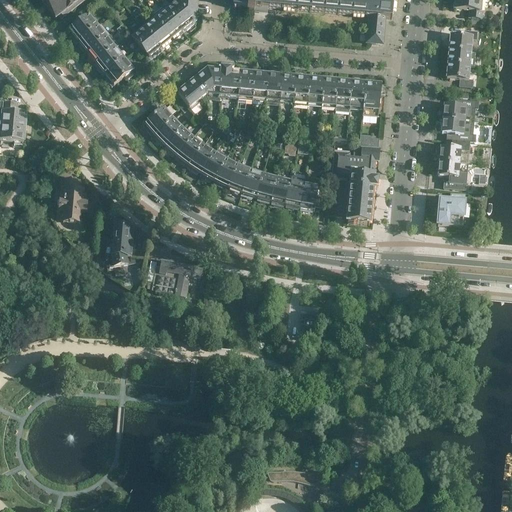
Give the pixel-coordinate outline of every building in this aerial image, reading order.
[(38,0),(56,21),(59,18),(61,21),(65,18),(65,17),(86,0),(38,0)] [(197,16),(198,10),(185,9),(185,4),(185,0),(176,0),(177,3),(176,4),(177,5),(166,14),(182,34),(185,31),(187,32),(190,29),(190,26),(196,22),(196,16),(198,17),(198,16),(197,16)] [(392,20),(394,0),(393,0),(233,0),(233,9),(234,9),(234,10),(235,10),(236,9),(247,10),(247,12),(254,13),(254,10),(263,11),(263,9),(369,18),(367,42),(369,42),(369,45),(380,46),(380,43),(382,44),(384,20),(392,20)] [(481,20),(482,0),(455,0),(455,4),(453,5),(453,9),(454,10),(455,10),(455,11),(470,12),(469,19),(481,20)] [(91,14),(100,7),(96,2),(87,9),(91,14)] [(182,34),(166,14),(155,22),(171,42),(174,40),(176,41),(179,38),(179,36),(182,34)] [(78,44),(98,29),(89,17),(77,27),(76,26),(70,31),(70,32),(69,33),(68,35),(71,38),(73,38),(78,44)] [(171,42),(155,22),(144,31),(160,51),(163,49),(165,49),(168,47),(168,45),(171,42)] [(115,50),(106,39),(98,29),(78,44),(80,47),(79,49),(82,52),(84,52),(89,58),(88,60),(91,63),(93,63),(96,66),(115,50)] [(160,51),(144,31),(133,40),(134,41),(140,49),(142,52),(148,60),(152,57),(152,58),(154,59),(158,56),(157,54),(157,53),(160,51)] [(470,55),(472,41),(476,41),(476,34),(464,33),(464,40),(450,39),(449,53),(470,55)] [(104,77),(124,61),(115,50),(96,66),(98,69),(97,71),(98,72),(100,74),(102,74),(104,77)] [(469,68),(470,55),(449,53),(448,67),(469,68)] [(134,77),(131,74),(133,72),(124,61),(104,77),(107,80),(106,82),(107,83),(108,85),(111,85),(113,88),(124,80),(126,83),(134,77)] [(468,82),(469,68),(448,67),(446,80),(460,82),(460,88),(472,89),(472,82),(468,82)] [(219,100),(221,70),(210,69),(195,81),(207,97),(218,98),(218,100),(219,100)] [(238,102),(240,75),(231,74),(231,71),(221,70),(219,100),(238,102)] [(252,101),(254,76),(249,75),(249,74),(241,73),(241,75),(240,75),(238,102),(239,101),(247,102),(247,100),(251,101),(252,101)] [(266,102),(268,77),(262,77),(263,75),(255,75),(254,76),(252,101),(251,101),(251,103),(261,103),(261,102),(265,102),(266,102)] [(280,103),(282,78),(276,78),(276,77),(269,76),(268,77),(266,102),(265,102),(265,104),(274,105),(275,103),(279,103),(280,103)] [(294,104),(296,80),(290,79),(290,78),(282,77),(282,78),(280,103),(279,103),(279,105),(288,106),(289,104),(293,104),(294,104)] [(308,106),(310,81),(304,80),(304,79),(296,78),(296,80),(294,104),(293,104),(293,106),(302,107),(303,105),(307,106),(308,106)] [(322,107),(324,82),(318,82),(318,80),(310,80),(310,81),(308,106),(307,106),(307,108),(316,108),(316,107),(321,107),(322,107)] [(198,104),(207,97),(195,81),(185,90),(184,89),(184,90),(183,89),(177,94),(178,95),(172,100),(181,111),(186,107),(189,111),(191,112),(199,105),(198,104)] [(336,108),(338,83),(332,83),(332,82),(324,81),(324,82),(322,107),(321,107),(321,109),(330,110),(330,108),(335,108),(336,108)] [(349,109),(352,85),(346,84),(346,83),(338,82),(338,83),(336,108),(335,108),(335,110),(344,111),(344,109),(349,109)] [(363,111),(366,86),(360,85),(360,84),(352,83),(352,85),(349,109),(349,111),(358,112),(358,110),(363,111)] [(377,120),(380,97),(385,97),(386,88),(374,87),(374,85),(366,85),(366,86),(363,111),(362,118),(377,120)] [(473,124),(474,111),(477,111),(478,104),(457,102),(457,104),(451,103),(451,108),(444,107),(443,121),(473,124)] [(24,145),(26,116),(16,115),(17,105),(4,104),(3,114),(2,114),(0,138),(0,142),(14,144),(14,147),(22,147),(22,145),(24,145)] [(155,139),(173,122),(164,112),(162,113),(160,110),(153,116),(155,119),(145,127),(148,131),(147,133),(149,135),(150,137),(152,136),(155,139)] [(472,137),(473,124),(443,121),(442,135),(448,136),(448,141),(454,142),(454,143),(474,145),(475,138),(472,137)] [(165,149),(183,131),(173,122),(155,139),(158,142),(157,144),(161,147),(163,147),(165,149)] [(176,159),(192,140),(187,136),(183,131),(165,149),(168,152),(168,154),(172,158),(174,157),(176,159)] [(188,168),(203,148),(198,144),(192,140),(176,159),(180,162),(180,164),(184,167),(186,166),(188,168)] [(459,165),(460,154),(468,155),(469,146),(451,144),(451,150),(449,150),(449,151),(440,150),(440,151),(441,151),(439,164),(459,165)] [(201,177),(214,155),(209,152),(203,148),(188,168),(192,171),(192,173),(194,175),(196,176),(198,175),(201,177)] [(376,192),(377,184),(373,183),(375,162),(379,163),(380,151),(377,151),(361,150),(361,156),(353,155),(353,160),(349,160),(350,155),(333,153),(331,180),(347,182),(347,178),(351,178),(347,225),(369,227),(372,191),(376,192)] [(214,184),(226,162),(220,159),(214,155),(201,177),(205,179),(205,181),(207,182),(209,184),(211,182),(214,184)] [(228,191),(238,168),(226,162),(214,184),(218,186),(218,188),(223,191),(224,189),(228,191)] [(459,165),(439,164),(438,178),(439,178),(447,179),(448,188),(463,187),(464,177),(458,176),(459,165)] [(241,196),(250,173),(238,168),(228,191),(232,192),(232,195),(237,196),(238,195),(241,196)] [(256,201),(263,177),(250,173),(241,196),(246,198),(246,200),(251,201),(252,200),(256,201)] [(270,205),(277,181),(263,177),(256,201),(260,202),(259,204),(265,205),(265,204),(270,205)] [(86,203),(86,200),(82,199),(83,192),(79,191),(80,183),(75,183),(75,181),(62,179),(59,212),(64,212),(63,224),(80,225),(81,214),(86,214),(87,204),(86,203)] [(285,208),(290,184),(277,181),(270,205),(274,206),(274,208),(279,209),(280,207),(285,208)] [(321,210),(323,196),(325,184),(318,183),(317,189),(304,187),(299,211),(303,212),(302,214),(308,215),(309,213),(314,214),(315,210),(321,210)] [(299,211),(304,187),(290,184),(285,208),(288,209),(288,211),(294,212),(294,210),(299,211)] [(463,220),(465,205),(464,205),(465,198),(454,197),(453,204),(440,203),(439,213),(435,212),(435,217),(438,218),(437,228),(448,229),(449,228),(458,229),(459,220),(463,220)] [(131,259),(132,244),(133,230),(115,229),(112,258),(107,258),(109,270),(127,267),(126,259),(131,259)] [(186,301),(190,279),(200,281),(202,271),(161,263),(160,272),(155,271),(150,293),(175,298),(174,299),(186,301)] [(318,324),(319,316),(301,315),(301,323),(318,324)] [(290,474),(289,474),(268,474),(271,483),(282,483),(285,483),(289,483),(291,483),(294,484),(296,484),(314,487),(314,474),(295,474),(293,474),(290,474)] [(307,511),(304,507),(294,499),(287,496),(282,494),(276,492),(263,492),(264,497),(270,497),(280,499),(286,501),(290,503),(295,506),(300,511),(307,511)]
